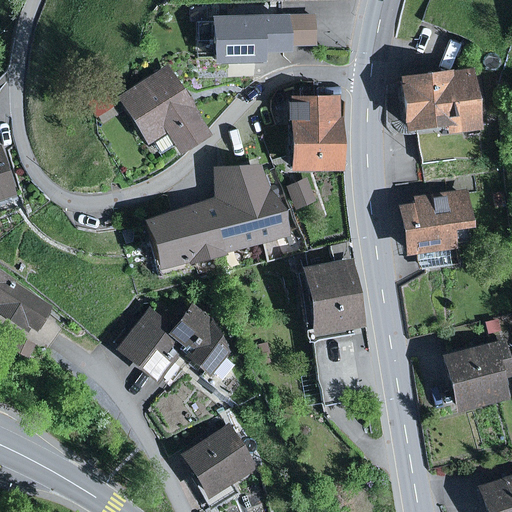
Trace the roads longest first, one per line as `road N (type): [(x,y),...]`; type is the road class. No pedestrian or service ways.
road 1 (residential): [(40,0),(18,86),(22,141),(30,167),(70,199),(125,202),(154,193),(286,76),(370,78)]
road 2 (secondary): [(370,78),(368,188),(418,511)]
road 3 (secondary): [(117,511),(0,444)]
